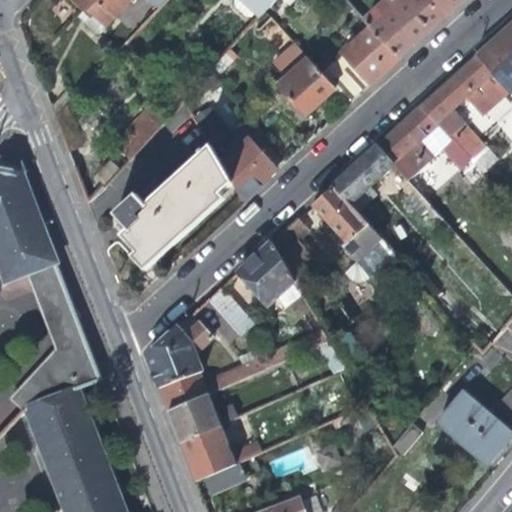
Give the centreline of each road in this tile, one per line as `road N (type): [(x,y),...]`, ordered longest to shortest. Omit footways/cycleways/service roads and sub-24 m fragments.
road 1 (residential): [(120,349),(503,0)]
road 2 (tertiary): [(120,349),(21,92)]
road 3 (tertiary): [(183,511),(120,349)]
